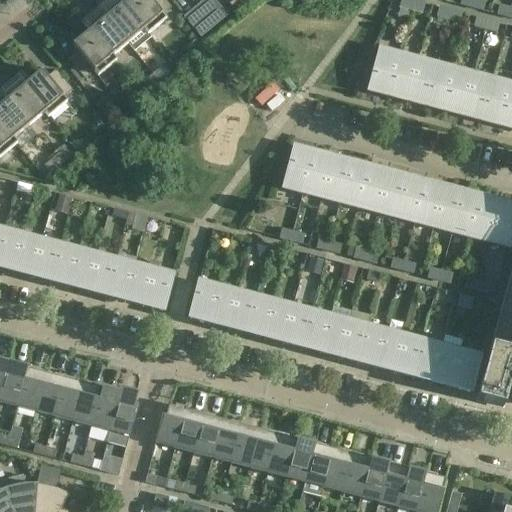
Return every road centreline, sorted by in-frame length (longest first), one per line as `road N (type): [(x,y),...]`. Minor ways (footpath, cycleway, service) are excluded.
road 1 (residential): [(511,453),(161,359)]
road 2 (residential): [(511,186),(307,131),(287,116)]
road 3 (residential): [(161,359),(0,317)]
road 4 (residential): [(123,511),(161,359)]
